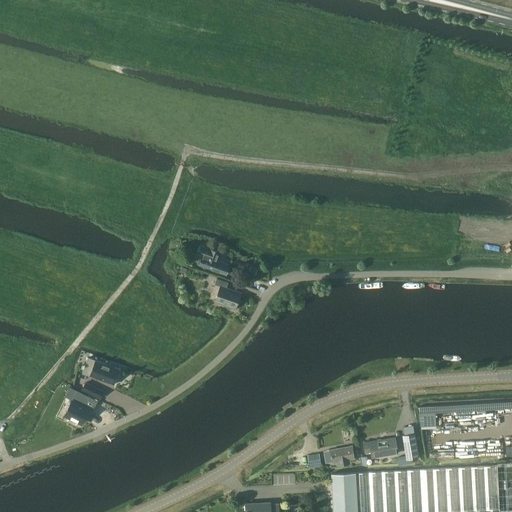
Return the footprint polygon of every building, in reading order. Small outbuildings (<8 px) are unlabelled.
[(229,265),(216,261),(219,252),(202,246),(199,254),(202,256),(202,257),(200,256),(198,263),(200,264),(199,265),(226,274),(229,265)] [(251,267),(248,273),(255,276),(258,270),(251,267)] [(226,305),(227,307),(229,308),(231,309),(233,308),(235,309),(240,293),(226,288),(228,282),(217,278),(215,284),(220,286),(215,302),(226,305)] [(119,369),(88,357),(82,373),(113,385),(119,369)] [(103,391),(86,382),(82,390),(99,399),(103,391)] [(72,400),(64,415),(82,424),(90,409),(83,405),(88,395),(77,390),(72,400)] [(419,405),(420,428),(437,427),(436,411),(462,410),(462,408),(472,407),(472,402),(419,405)] [(428,434),(424,435),(426,459),(458,457),(456,433),(443,434),(443,432),(428,433),(428,434)] [(407,459),(418,457),(414,433),(402,435),(407,459)] [(394,438),(363,443),(365,453),(371,452),(372,457),(397,453),(394,438)] [(347,464),(347,460),(353,458),(351,447),(330,451),(332,462),(340,461),(340,465),(347,464)] [(309,466),(321,464),(319,453),(307,455),(309,466)] [(511,510),(511,462),(497,463),(496,465),(355,473),(355,472),(331,473),(333,511),(440,511),(499,509),(499,511),(511,510)] [(271,503),(245,504),(245,511),(278,511),(278,504),(271,505),(271,503)]
